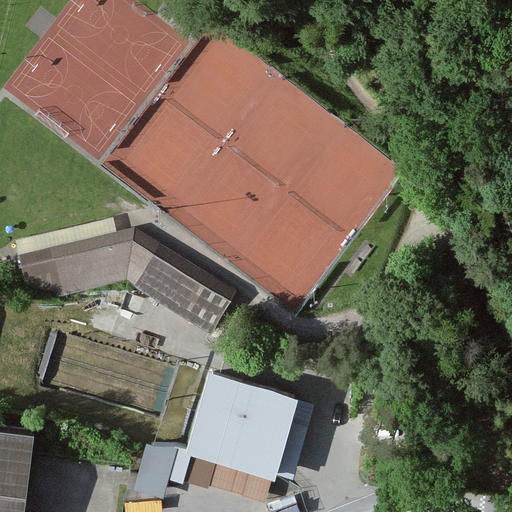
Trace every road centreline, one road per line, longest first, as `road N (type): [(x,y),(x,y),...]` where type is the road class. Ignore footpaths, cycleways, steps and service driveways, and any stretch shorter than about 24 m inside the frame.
road 1 (track): [(414,99),(383,293),(385,343),(358,385)]
road 2 (track): [(297,0),(414,99)]
road 3 (residential): [(379,511),(420,501),(511,510)]
road 4 (residential): [(331,511),(328,462),(358,385)]
